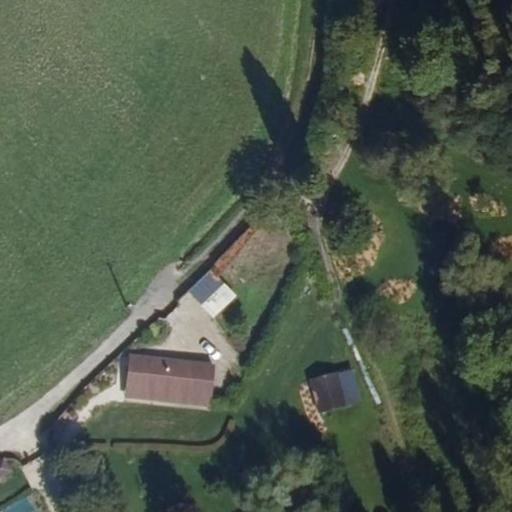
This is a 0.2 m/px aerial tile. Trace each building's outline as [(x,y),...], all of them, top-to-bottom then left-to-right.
[(214,317),(238,296),(213,268),(189,289),(214,317)] [(167,354),(163,386),(248,394),(249,381),(250,361),(167,354)] [(384,394),(374,365),(351,373),(361,402),(384,394)] [(248,394),(163,386),(162,396),(247,404),(247,401),(267,403),(270,383),(249,381),(248,394)] [(16,486),(37,470),(28,458),(7,473),(16,486)]
